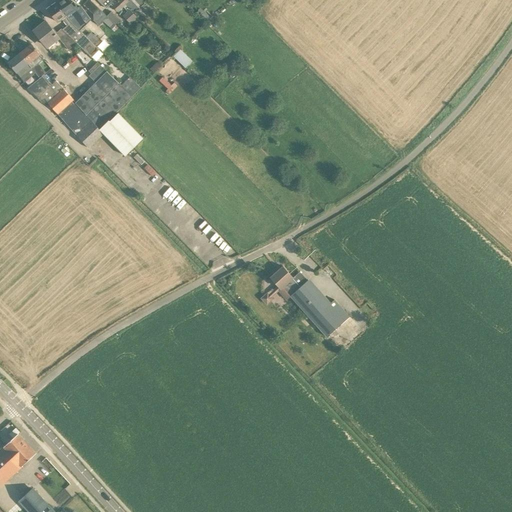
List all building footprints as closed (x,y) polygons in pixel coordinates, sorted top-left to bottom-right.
[(73,2),(71,3),(68,0),(58,0),(56,2),(57,2),(55,3),(66,17),(72,26),(78,20),(81,23),(88,18),(79,7),(77,8),(73,2)] [(93,21),(98,26),(106,17),(105,17),(106,16),(87,0),(85,0),(81,4),(93,15),(93,21)] [(112,6),(118,12),(124,7),(123,6),(118,0),(117,0),(97,0),(106,9),(111,5),(112,6)] [(80,33),(72,26),(66,17),(55,3),(54,4),(53,4),(52,5),(51,6),(47,9),(57,23),(62,19),(67,26),(66,27),(71,32),(68,35),(77,44),(88,55),(95,47),(84,37),(80,33)] [(105,17),(106,17),(115,26),(120,20),(111,11),(106,16),(105,17)] [(129,11),(123,16),(130,25),(136,18),(129,11)] [(77,44),(68,35),(64,31),(56,36),(46,21),(33,31),(46,47),(51,43),(53,44),(60,40),(68,50),(77,44)] [(84,37),(95,47),(100,41),(86,28),(80,33),(84,37)] [(32,68),(43,59),(32,45),(20,54),(32,68)] [(20,54),(9,63),(24,83),(36,73),(32,68),(20,54)] [(155,73),(161,67),(157,62),(150,69),(155,73)] [(96,83),(107,72),(100,65),(89,76),(96,83)] [(108,121),(131,98),(132,97),(127,92),(107,72),(96,83),(75,103),(56,81),(52,85),(50,86),(41,77),(33,84),(37,90),(33,93),(41,103),(45,100),(76,135),(92,122),(98,130),(107,120),(108,121)] [(41,77),(50,86),(52,85),(44,75),(41,77)] [(135,83),(127,92),(132,97),(140,88),(135,83)] [(33,84),(27,89),(32,94),(33,93),(37,90),(33,84)] [(133,148),(133,147),(142,139),(118,113),(108,123),(133,148)] [(88,149),(104,135),(124,155),(133,148),(108,123),(107,122),(108,121),(107,120),(98,130),(92,122),(76,135),(88,149)] [(329,304),(308,280),(300,286),(293,278),(283,267),(270,278),(281,289),(278,291),(286,300),(290,297),(311,320),(327,337),(349,317),(334,300),(329,304)] [(0,486),(28,461),(35,454),(36,454),(18,434),(14,438),(10,441),(0,450),(0,486)] [(53,511),(33,490),(20,501),(29,511),(53,511)]
